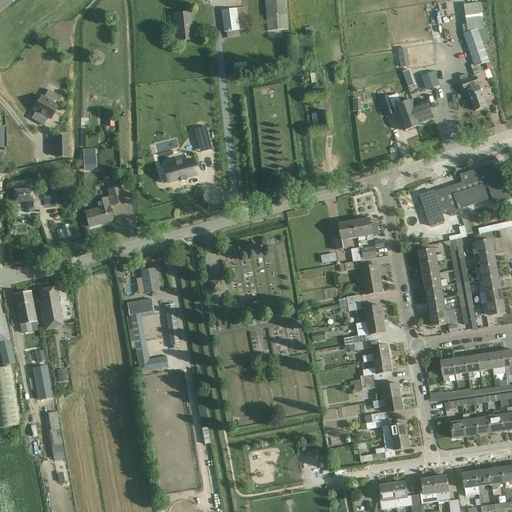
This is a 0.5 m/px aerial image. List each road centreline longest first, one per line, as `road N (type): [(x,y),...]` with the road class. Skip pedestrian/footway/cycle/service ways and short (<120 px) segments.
road 1 (tertiary): [(16,274),(383,177)]
road 2 (residential): [(412,343),(383,177)]
road 3 (tertiary): [(383,177),(511,134)]
road 4 (residential): [(433,462),(412,343)]
